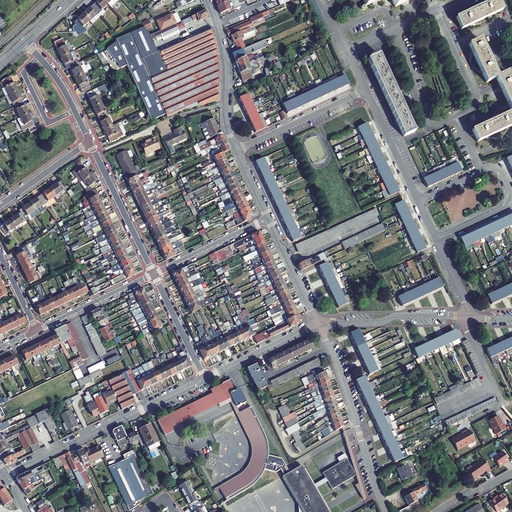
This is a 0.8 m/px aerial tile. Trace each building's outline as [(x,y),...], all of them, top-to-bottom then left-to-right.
[(101,16),(104,13),(104,12),(102,9),(108,4),(103,0),(98,0),(95,3),(92,6),(99,13),(101,16)] [(183,0),(179,2),(175,4),(177,8),(194,1),(193,0),(183,0)] [(494,0),(455,18),(461,30),(503,11),(500,6),(504,4),(502,0),(494,0)] [(217,6),(219,11),(232,5),(230,1),(217,6)] [(306,4),(303,5),(310,19),(312,18),(306,4)] [(219,11),(220,14),(233,8),(232,5),(219,11)] [(89,8),(83,14),(89,21),(92,24),(98,18),(96,16),(99,13),(92,6),(89,8)] [(184,25),(198,19),(199,22),(204,19),(203,18),(205,17),(207,16),(206,11),(180,22),(176,24),(175,24),(178,31),(185,28),(184,25)] [(226,32),(229,37),(252,27),(253,27),(254,26),(264,22),(262,17),(268,14),(267,11),(249,19),(250,21),(226,32)] [(176,24),(180,22),(176,13),(172,15),(176,24)] [(83,27),(89,21),(83,14),(76,20),(74,23),(75,25),(72,28),(73,32),(76,32),(79,35),(83,33),(86,31),(83,27)] [(172,15),(171,14),(156,21),(161,31),(176,24),(172,15)] [(148,21),(141,24),(146,30),(152,28),(148,21)] [(163,41),(180,33),(178,31),(175,24),(153,34),(155,38),(161,35),(161,36),(163,41)] [(253,27),(230,37),(233,43),(252,35),(251,34),(250,32),(254,30),(255,30),(254,26),(253,27)] [(165,114),(167,118),(183,110),(219,101),(220,70),(217,49),(212,29),(157,53),(150,36),(144,28),(115,40),(116,42),(107,49),(121,68),(127,66),(151,121),(165,114)] [(61,58),(70,54),(68,50),(71,48),(67,41),(64,42),(62,39),(54,43),(57,50),(61,58)] [(232,54),(235,60),(260,49),(259,46),(262,45),(262,46),(267,44),(265,40),(232,54)] [(495,78),(497,78),(480,40),(468,45),(486,83),(495,78)] [(70,54),(61,58),(64,66),(65,66),(66,69),(70,68),(75,65),(73,61),(77,60),(73,52),(70,54)] [(103,65),(108,63),(100,53),(97,54),(103,65)] [(235,62),(237,68),(260,58),(259,55),(254,57),(246,60),(245,57),(235,62)] [(367,60),(403,137),(414,132),(379,55),(372,58),(371,57),(368,58),(369,59),(367,60)] [(237,68),(241,77),(242,81),(251,77),(250,73),(249,70),(258,66),(256,62),(261,60),(260,58),(237,68)] [(75,79),(83,75),(88,73),(84,65),(83,65),(81,62),(79,63),(75,65),(70,68),(71,71),(75,79)] [(511,83),(507,73),(497,78),(495,78),(511,113),(511,112),(511,83)] [(83,75),(75,79),(78,87),(79,87),(82,93),(91,89),(88,83),(87,83),(83,75)] [(337,80),(341,88),(349,85),(344,76),(337,80)] [(9,95),(17,91),(14,84),(13,84),(10,77),(3,80),(0,82),(0,83),(3,89),(1,89),(5,97),(9,95)] [(331,83),(335,91),(341,88),(337,80),(331,83)] [(315,86),(321,98),(328,95),(324,86),(322,82),(315,86)] [(324,86),(328,95),(335,91),(331,83),(324,86)] [(93,108),(101,104),(98,96),(107,91),(104,85),(86,93),(89,100),(93,108)] [(308,89),(314,101),(321,98),(315,86),(308,89)] [(303,95),(307,104),(314,101),(308,89),(302,92),(303,95)] [(21,99),(17,91),(9,95),(13,103),(12,104),(14,107),(23,103),(21,99)] [(239,98),(242,105),(251,101),(247,94),(239,98)] [(290,102),(294,111),(301,107),(297,99),(295,96),(295,94),(288,98),(290,102)] [(301,107),(307,104),(303,95),(303,96),(297,99),(301,107)] [(242,105),(245,112),(254,108),(262,104),(260,101),(257,102),(252,104),(251,101),(242,105)] [(283,105),(287,114),(294,111),(290,102),(283,105)] [(20,118),(28,114),(24,106),(23,103),(14,107),(16,110),(20,118)] [(98,119),(107,115),(106,111),(105,112),(101,104),(93,108),(97,116),(98,119)] [(245,112),(248,119),(257,115),(254,108),(245,112)] [(511,112),(511,113),(472,131),(477,142),(511,126),(511,112)] [(252,126),(264,120),(261,113),(257,115),(248,119),(252,126)] [(32,122),(28,114),(20,118),(17,119),(22,131),(33,126),(32,122)] [(104,130),(112,126),(108,118),(109,118),(107,115),(98,119),(100,122),(100,123),(104,130)] [(203,123),(210,138),(221,133),(220,129),(218,130),(213,119),(203,123)] [(252,126),(255,133),(267,127),(264,120),(252,126)] [(370,131),(366,124),(354,129),(358,136),(370,131)] [(108,138),(109,142),(118,138),(116,134),(112,126),(104,130),(107,138),(108,138)] [(171,145),(186,138),(183,131),(182,131),(181,128),(173,131),(175,134),(164,139),(171,154),(175,153),(171,145)] [(358,136),(361,143),(364,142),(373,138),(370,131),(358,136)] [(334,145),(335,147),(357,137),(356,135),(334,145)] [(223,136),(208,143),(201,146),(199,147),(201,152),(204,150),(225,140),(223,136)] [(145,155),(160,149),(155,138),(147,141),(147,143),(145,143),(141,145),(145,155)] [(364,142),(367,148),(376,144),(373,138),(364,142)] [(225,140),(204,150),(207,154),(227,145),(225,140)] [(371,155),(379,151),(376,144),(367,148),(371,155)] [(230,150),(227,145),(207,154),(206,155),(208,157),(212,155),(212,156),(220,152),(221,154),(222,154),(230,150)] [(119,164),(125,176),(134,173),(137,171),(135,167),(135,166),(133,167),(129,158),(133,156),(130,150),(127,152),(126,151),(117,155),(121,163),(119,164)] [(371,155),(366,157),(369,164),(371,164),(383,158),(379,151),(371,155)] [(225,159),(222,154),(221,154),(213,158),(214,160),(210,162),(210,161),(202,165),(203,167),(205,166),(205,168),(216,163),(225,159)] [(255,162),(259,171),(270,165),(267,157),(255,162)] [(386,165),(383,158),(371,164),(374,170),(386,165)] [(173,165),(170,159),(167,160),(169,163),(163,166),(164,169),(173,165)] [(225,159),(216,163),(205,168),(207,173),(227,164),(225,159)] [(449,161),(456,175),(461,172),(456,159),(452,161),(452,160),(449,161)] [(444,164),(450,177),(456,175),(449,161),(443,163),(444,164)] [(229,169),(227,164),(207,173),(208,175),(213,173),(214,176),(215,175),(229,169)] [(438,167),(444,180),(450,177),(444,164),(438,167)] [(82,181),(90,176),(85,168),(85,169),(82,165),(72,173),(79,183),(82,181)] [(259,171),(262,178),(271,175),(274,173),(270,165),(259,171)] [(389,172),(386,165),(374,170),(373,171),(377,177),(380,176),(389,172)] [(433,170),(439,182),(444,180),(438,167),(432,169),(433,170)] [(229,169),(215,175),(216,178),(212,179),(213,182),(214,182),(232,173),(229,169)] [(142,174),(140,170),(125,177),(130,186),(148,178),(146,172),(142,174)] [(428,175),(433,185),(439,182),(433,170),(427,172),(428,175)] [(392,178),(389,172),(380,176),(383,182),(392,178)] [(232,173),(214,182),(216,187),(217,186),(234,178),(232,173)] [(262,178),(266,186),(274,182),(271,175),(262,178)] [(423,180),(427,188),(433,185),(428,175),(427,176),(428,177),(423,180)] [(90,176),(82,181),(87,188),(85,190),(87,193),(97,186),(95,183),(90,176)] [(148,178),(130,186),(132,191),(152,182),(152,181),(150,177),(148,178)] [(234,178),(217,186),(220,191),(221,190),(223,190),(236,183),(234,178)] [(395,185),(392,178),(383,182),(379,184),(382,191),(383,191),(395,185)] [(266,186),(270,194),(281,189),(278,181),(274,182),(266,186)] [(56,184),(49,189),(55,197),(56,196),(62,191),(62,192),(65,190),(60,182),(57,184),(56,184)] [(152,182),(132,191),(135,196),(157,185),(156,183),(153,184),(152,182)] [(157,185),(135,196),(137,201),(161,190),(164,188),(161,183),(157,185)] [(236,183),(223,190),(224,192),(223,193),(219,195),(220,197),(239,188),(236,183)] [(383,191),(386,198),(399,192),(395,185),(383,191)] [(241,193),(239,188),(220,197),(222,202),(223,202),(241,193)] [(42,194),(39,196),(45,204),(48,202),(54,197),(59,204),(60,204),(56,199),(55,197),(49,189),(42,194)] [(98,196),(95,189),(88,193),(84,197),(86,201),(79,205),(82,210),(100,201),(97,196),(98,196)] [(270,194),(273,202),(282,198),(285,197),(289,195),(288,193),(284,194),(281,189),(270,194)] [(161,190),(137,201),(139,206),(154,199),(153,198),(162,193),(161,190)] [(241,193),(223,202),(225,207),(243,198),(241,193)] [(36,198),(29,203),(37,215),(44,210),(43,208),(42,206),(45,204),(39,196),(36,199),(36,198)] [(243,198),(225,207),(223,207),(225,212),(226,212),(246,203),(243,198)] [(277,210),(286,206),(282,198),(273,202),(277,210)] [(154,201),(154,199),(139,206),(142,211),(160,202),(161,202),(159,199),(154,201)] [(102,206),(100,201),(82,210),(85,215),(102,206)] [(398,213),(407,209),(403,201),(395,205),(398,213)] [(160,202),(142,211),(144,216),(166,205),(165,203),(162,205),(160,202)] [(37,215),(29,203),(22,208),(22,209),(19,211),(20,213),(26,221),(29,219),(32,219),(37,215)] [(246,203),(226,212),(228,217),(248,208),(246,203)] [(144,216),(146,221),(165,212),(164,210),(165,209),(167,208),(166,205),(144,216)] [(286,206),(277,210),(281,218),(289,214),(293,212),(289,205),(286,206)] [(102,206),(85,215),(87,219),(104,211),(102,206)] [(248,208),(228,217),(228,218),(230,222),(250,213),(248,208)] [(401,218),(402,221),(410,217),(407,209),(398,213),(401,218)] [(104,211),(87,219),(84,221),(86,226),(88,225),(107,216),(104,211)] [(165,212),(146,221),(149,226),(162,219),(163,219),(167,217),(166,215),(169,213),(168,211),(166,211),(165,212)] [(17,215),(10,220),(15,228),(22,223),(23,223),(26,221),(20,213),(17,215)] [(250,213),(230,222),(227,224),(225,225),(227,230),(251,219),(252,217),(250,213)] [(289,214),(281,218),(285,226),(293,222),(297,220),(293,213),(289,214)] [(107,216),(88,225),(90,230),(92,229),(95,228),(109,221),(107,216)] [(502,219),(506,228),(511,225),(511,224),(508,216),(502,219)] [(402,221),(406,229),(414,225),(410,217),(402,221)] [(163,222),(162,219),(149,226),(151,231),(168,222),(170,222),(169,219),(164,221),(163,222)] [(495,223),(499,231),(506,228),(502,219),(495,223)] [(15,228),(10,220),(3,225),(0,227),(0,228),(5,235),(8,233),(15,228)] [(109,221),(95,228),(96,229),(93,231),(94,234),(97,233),(112,226),(109,221)] [(168,222),(151,231),(153,236),(170,228),(171,227),(168,222)] [(285,226),(288,234),(297,230),(299,229),(298,227),(296,228),(293,222),(285,226)] [(488,226),(494,238),(494,239),(501,236),(499,231),(495,223),(488,226)] [(406,229),(409,237),(418,233),(414,225),(406,229)] [(114,231),(112,226),(97,233),(100,238),(114,231)] [(485,238),(487,241),(494,238),(488,226),(481,229),(485,238)] [(73,232),(71,228),(64,231),(61,232),(63,237),(73,232)] [(172,233),(170,228),(153,236),(156,240),(169,234),(170,233),(172,233)] [(474,232),(478,241),(485,238),(481,229),(474,232)] [(288,234),(292,242),(301,238),(297,230),(288,234)] [(116,235),(114,231),(100,238),(95,240),(98,244),(99,244),(102,242),(116,235)] [(170,236),(169,234),(156,240),(158,245),(179,236),(177,232),(171,235),(170,236)] [(257,232),(214,253),(217,260),(219,263),(233,256),(231,251),(237,248),(240,253),(249,248),(254,246),(264,242),(259,233),(258,232),(257,232)] [(473,247),(473,248),(480,245),(478,241),(474,232),(467,235),(472,244),(473,247)] [(409,237),(413,245),(421,241),(418,233),(409,237)] [(179,236),(158,245),(160,250),(180,241),(183,239),(181,234),(179,236)] [(116,235),(102,242),(99,244),(102,249),(102,248),(119,240),(116,235)] [(460,239),(464,247),(472,244),(467,235),(460,239)] [(119,240),(102,248),(103,250),(101,251),(101,252),(100,253),(101,255),(103,254),(121,245),(119,240)] [(345,241),(341,243),(342,244),(345,250),(348,248),(351,247),(348,240),(345,241)] [(180,241),(160,250),(163,255),(179,247),(183,246),(180,241)] [(417,253),(425,249),(421,241),(413,245),(417,253)] [(73,250),(83,246),(81,242),(71,246),(73,250)] [(266,246),(264,242),(254,246),(249,248),(252,253),(257,251),(266,246)] [(121,245),(103,254),(106,259),(115,254),(124,250),(121,245)] [(266,246),(257,251),(252,253),(249,255),(251,260),(268,251),(266,246)] [(182,252),(179,247),(163,255),(165,260),(182,252)] [(124,250),(115,254),(106,259),(108,264),(110,263),(117,259),(126,255),(124,250)] [(31,258),(28,251),(16,256),(19,263),(28,259),(31,258)] [(268,251),(251,260),(253,264),(270,256),(268,251)] [(217,260),(214,253),(208,256),(211,261),(213,260),(213,261),(217,260)] [(297,266),(300,272),(310,267),(320,262),(326,259),(323,253),(308,260),(297,266)] [(126,255),(117,259),(110,263),(112,267),(119,264),(128,260),(126,255)] [(270,256),(253,264),(255,269),(256,269),(258,268),(273,261),(270,256)] [(29,262),(28,259),(19,263),(23,270),(31,266),(29,262)] [(131,265),(128,260),(119,264),(112,267),(111,268),(113,273),(114,273),(131,265)] [(273,261),(258,268),(259,269),(257,271),(255,271),(257,275),(261,273),(275,266),(273,261)] [(318,267),(321,274),(330,270),(327,263),(318,267)] [(192,264),(172,274),(174,279),(189,272),(191,271),(190,269),(194,267),(192,264)] [(131,265),(114,273),(115,275),(111,277),(113,280),(114,279),(133,270),(131,265)] [(219,275),(230,270),(228,265),(217,270),(219,275)] [(33,271),(31,266),(23,270),(26,277),(34,273),(33,271)] [(275,266),(261,273),(262,275),(257,277),(258,280),(277,271),(275,266)] [(321,274),(325,281),(337,275),(334,268),(330,270),(321,274)] [(133,270),(114,279),(116,284),(136,275),(133,270)] [(41,278),(37,271),(34,273),(26,277),(29,284),(41,278)] [(190,274),(189,272),(174,279),(177,284),(195,275),(197,274),(196,271),(190,274)] [(277,271),(258,280),(261,285),(280,276),(277,271)] [(195,275),(177,284),(179,289),(197,280),(195,275)] [(325,281),(328,288),(340,282),(337,275),(325,281)] [(280,276),(261,285),(258,286),(260,291),(264,289),(282,281),(280,276)] [(75,278),(72,279),(74,283),(80,296),(88,292),(84,284),(83,284),(81,281),(77,283),(75,278)] [(429,294),(436,291),(432,282),(430,278),(423,281),(425,285),(429,294)] [(436,291),(443,287),(439,279),(432,282),(436,291)] [(197,280),(179,289),(182,294),(197,286),(199,285),(197,280)] [(74,283),(70,285),(68,281),(66,282),(68,286),(70,291),(74,299),(80,296),(74,283)] [(282,281),(264,289),(267,294),(270,293),(284,286),(282,281)] [(340,282),(328,288),(331,294),(340,290),(344,288),(341,282),(340,282)] [(501,290),(505,298),(511,295),(508,286),(506,283),(499,286),(501,290)] [(416,300),(422,297),(418,288),(417,285),(410,288),(410,289),(411,291),(416,300)] [(422,297),(429,294),(425,285),(418,288),(422,297)] [(197,286),(182,294),(184,299),(200,291),(197,286)] [(287,291),(284,286),(270,293),(271,294),(265,297),(266,300),(268,300),(287,291)] [(93,295),(99,292),(97,287),(94,288),(90,289),(93,295)] [(145,293),(142,288),(128,295),(131,300),(145,293)] [(52,294),(47,296),(53,309),(60,306),(56,297),(54,293),(52,289),(50,290),(52,294)] [(200,291),(184,299),(186,303),(202,296),(204,295),(205,294),(203,289),(200,291)] [(331,294),(334,301),(343,297),(340,290),(331,294)] [(494,293),(498,301),(505,298),(501,290),(494,293)] [(74,299),(70,291),(63,294),(67,302),(74,299)] [(289,296),(287,291),(268,300),(270,305),(271,304),(289,296)] [(398,298),(402,307),(409,303),(405,295),(403,291),(401,292),(402,296),(398,298)] [(409,303),(416,300),(411,291),(405,295),(409,303)] [(147,298),(145,293),(131,300),(128,302),(130,307),(131,306),(133,305),(147,298)] [(487,296),(491,305),(498,301),(494,293),(487,296)] [(67,302),(63,294),(56,297),(60,306),(67,302)] [(53,309),(47,296),(43,298),(41,295),(39,296),(47,312),(53,309)] [(47,312),(39,296),(36,297),(38,301),(33,303),(40,316),(47,312)] [(202,296),(186,303),(189,308),(204,301),(202,296)] [(289,296),(271,304),(273,309),(291,301),(289,296)] [(334,301),(337,308),(349,303),(346,296),(343,297),(334,301)] [(150,303),(147,298),(133,305),(134,307),(132,308),(129,310),(131,312),(150,303)] [(206,300),(204,301),(189,308),(191,314),(193,313),(198,310),(203,308),(205,307),(204,305),(210,302),(208,299),(206,300)] [(291,301),(273,309),(275,314),(293,306),(291,301)] [(150,303),(131,312),(134,317),(152,308),(150,303)] [(270,316),(273,321),(296,311),(293,306),(275,314),(270,316)] [(152,308),(134,317),(136,322),(140,320),(145,317),(154,313),(152,308)] [(108,329),(106,325),(106,324),(104,320),(101,315),(99,309),(90,314),(92,319),(93,319),(95,324),(96,324),(100,322),(102,327),(103,328),(99,330),(98,327),(94,329),(106,353),(108,352),(105,346),(104,343),(107,341),(113,339),(111,335),(111,334),(109,332),(108,329)] [(275,326),(279,325),(298,316),(296,311),(273,321),(275,326)] [(157,318),(154,313),(145,317),(140,320),(136,322),(139,327),(142,325),(157,318)] [(249,327),(246,322),(244,317),(242,313),(239,315),(243,324),(241,324),(248,338),(253,336),(251,332),(249,327)] [(26,323),(21,314),(14,318),(18,326),(26,323)] [(99,357),(106,353),(94,329),(93,327),(87,315),(81,318),(86,327),(85,327),(91,339),(90,340),(99,357)] [(281,327),(283,331),(300,323),(301,321),(300,321),(298,316),(279,325),(280,327),(281,327)] [(18,326),(14,318),(8,321),(12,329),(18,326)] [(157,318),(142,325),(139,327),(141,331),(159,323),(157,318)] [(12,329),(8,321),(1,324),(5,333),(12,329)] [(248,338),(241,324),(239,321),(234,323),(236,325),(243,341),(248,338)] [(102,327),(100,322),(96,324),(96,325),(93,327),(94,329),(98,327),(99,330),(103,328),(102,327)] [(238,343),(229,325),(228,323),(228,322),(223,324),(233,346),(238,343)] [(159,323),(141,331),(144,337),(145,336),(146,336),(147,335),(150,334),(155,331),(160,329),(162,328),(159,323)] [(243,341),(236,325),(234,326),(232,323),(229,325),(238,343),(243,341)] [(233,346),(223,324),(218,326),(220,330),(220,331),(228,348),(233,346)] [(275,326),(254,337),(257,344),(283,331),(281,327),(280,327),(279,325),(275,326)] [(77,352),(65,326),(53,331),(55,336),(60,344),(67,340),(74,354),(77,352)] [(228,348),(220,331),(219,332),(218,331),(216,327),(213,329),(216,334),(224,350),(228,348)] [(219,353),(208,331),(207,328),(205,329),(204,329),(207,333),(208,334),(207,334),(209,337),(210,339),(207,341),(214,355),(219,353)] [(224,350),(216,334),(214,335),(212,330),(208,331),(219,353),(224,350)] [(358,330),(349,334),(353,341),(361,337),(358,330)] [(455,330),(448,334),(454,346),(460,343),(459,339),(455,330)] [(454,346),(448,334),(441,337),(445,346),(447,349),(454,346)] [(60,344),(55,336),(49,339),(53,347),(60,344)] [(214,355),(207,341),(206,339),(205,337),(200,340),(201,342),(209,358),(214,355)] [(353,341),(356,348),(365,344),(361,337),(353,341)] [(442,356),(448,353),(444,346),(445,346),(441,337),(434,340),(438,349),(439,349),(442,356)] [(53,347),(49,339),(42,342),(46,351),(50,348),(53,347)] [(313,348),(309,340),(268,360),(272,368),(313,348)] [(427,343),(432,352),(438,349),(434,340),(427,343)] [(46,351),(42,342),(35,346),(39,354),(46,351)] [(209,358),(201,342),(196,344),(204,360),(209,358)] [(498,345),(502,353),(505,351),(507,355),(509,354),(504,342),(498,345)] [(421,346),(425,355),(432,352),(427,343),(421,346)] [(356,348),(359,354),(368,350),(365,344),(356,348)] [(492,347),(498,360),(504,357),(502,353),(498,345),(492,347)] [(39,354),(35,346),(29,349),(33,357),(35,356),(39,354)] [(191,366),(181,346),(175,349),(177,351),(185,369),(191,366)] [(414,350),(418,359),(425,355),(421,346),(414,350)] [(486,350),(492,362),(496,361),(497,363),(497,364),(499,363),(498,360),(492,347),(486,350)] [(33,357),(29,349),(21,352),(25,361),(33,357)] [(359,354),(362,361),(371,357),(368,350),(359,354)] [(185,369),(177,351),(172,353),(181,371),(185,369)] [(171,376),(161,357),(159,358),(157,353),(154,355),(156,359),(166,379),(171,376)] [(181,371),(172,353),(167,356),(169,360),(176,374),(181,371)] [(118,355),(106,361),(108,365),(120,360),(118,355)] [(176,374),(169,360),(166,361),(164,355),(161,356),(161,357),(171,376),(176,374)] [(18,364),(14,356),(7,359),(11,368),(14,366),(18,364)] [(83,364),(80,357),(68,362),(72,369),(78,366),(83,364)] [(362,361),(365,368),(374,364),(371,357),(362,361)] [(11,368),(7,359),(0,363),(4,371),(11,368)] [(166,379),(156,359),(153,360),(152,359),(151,360),(151,361),(161,381),(166,379)] [(161,381),(151,361),(146,364),(156,383),(161,381)] [(156,383),(146,364),(141,366),(142,367),(151,386),(156,383)] [(267,387),(256,364),(247,369),(254,383),(258,391),(267,387)] [(365,368),(369,375),(377,371),(374,364),(365,368)] [(151,386),(142,367),(137,369),(137,370),(146,388),(151,386)] [(302,379),(305,386),(307,385),(327,377),(323,369),(319,371),(315,373),(313,374),(302,379)] [(100,370),(84,378),(77,381),(80,387),(93,380),(92,379),(98,376),(99,377),(103,375),(100,370)] [(146,388),(137,370),(133,372),(132,373),(131,370),(128,371),(129,374),(133,382),(138,392),(146,388)] [(128,376),(136,393),(138,392),(133,382),(129,374),(128,371),(127,372),(126,372),(128,376)] [(136,403),(124,378),(122,374),(107,380),(109,385),(110,387),(114,395),(121,410),(136,403)] [(307,385),(309,389),(314,387),(329,382),(327,377),(307,385)] [(364,377),(355,381),(359,388),(367,384),(364,377)] [(218,404),(231,397),(236,407),(245,403),(238,389),(234,391),(229,381),(211,390),(213,394),(157,421),(164,435),(173,431),(171,427),(218,404)] [(316,392),(330,387),(329,382),(314,387),(309,389),(304,391),(305,394),(310,392),(311,394),(316,392)] [(359,388),(362,395),(371,391),(375,388),(372,382),(367,384),(359,388)] [(114,395),(110,387),(109,388),(106,389),(107,390),(101,393),(102,396),(103,396),(107,404),(116,400),(114,395)] [(317,396),(331,391),(330,387),(316,392),(311,394),(313,398),(317,396)] [(319,400),(333,396),(331,391),(317,396),(313,398),(315,402),(319,400)] [(362,395),(365,402),(374,397),(371,391),(362,395)] [(93,403),(88,392),(85,393),(86,396),(84,397),(93,418),(99,415),(93,403)] [(108,411),(102,398),(103,398),(102,396),(101,393),(100,392),(93,396),(96,402),(93,403),(99,415),(108,411)] [(314,405),(315,408),(320,405),(334,400),(333,396),(319,400),(315,402),(311,404),(312,405),(314,405)] [(368,408),(381,402),(378,396),(374,397),(365,402),(368,408)] [(231,397),(218,404),(219,406),(229,401),(236,414),(238,413),(239,413),(236,407),(231,397)] [(315,408),(317,412),(322,409),(336,405),(334,400),(320,405),(315,408)] [(368,408),(371,415),(380,411),(378,407),(386,404),(385,401),(381,402),(368,408)] [(278,408),(280,413),(286,410),(288,410),(286,405),(278,408)] [(312,415),(314,417),(323,413),(323,414),(337,409),(336,405),(322,409),(317,412),(312,415)] [(265,436),(251,407),(239,413),(238,413),(252,443),(254,449),(254,455),(253,460),(251,466),(248,471),(244,475),(219,488),(227,501),(247,490),(253,486),(259,480),(264,473),(268,473),(283,463),(281,459),(268,460),(269,453),(268,444),(265,436)] [(77,426),(70,411),(68,412),(67,408),(60,412),(69,430),(77,426)] [(313,420),(315,423),(316,422),(321,419),(322,420),(325,418),(339,414),(337,409),(323,414),(315,419),(313,420)] [(56,429),(46,410),(40,413),(44,422),(49,432),(56,429)] [(280,413),(282,418),(289,415),(286,410),(280,413)] [(380,411),(371,415),(375,422),(383,418),(380,411)] [(69,430),(60,412),(61,415),(65,423),(62,424),(66,431),(68,430),(69,430)] [(44,422),(40,413),(26,420),(29,425),(30,429),(44,422)] [(282,418),(285,424),(295,418),(297,417),(294,413),(289,415),(282,418)] [(326,423),(340,418),(339,414),(325,418),(322,420),(317,423),(319,426),(321,425),(323,423),(323,424),(326,423)] [(375,422),(378,429),(391,423),(388,416),(383,418),(375,422)] [(496,435),(506,429),(504,426),(503,426),(498,416),(488,421),(496,435)] [(285,424),(287,429),(296,424),(298,423),(295,418),(285,424)] [(328,427),(342,422),(340,418),(326,423),(323,424),(322,425),(316,429),(319,433),(321,432),(328,427)] [(1,424),(0,422),(0,432),(10,427),(7,421),(1,424)] [(328,427),(321,432),(323,434),(325,438),(343,427),(342,422),(328,427)] [(378,429),(381,435),(390,431),(394,429),(391,423),(378,429)] [(139,430),(149,451),(160,446),(150,424),(139,430)] [(285,430),(288,436),(291,434),(298,430),(299,429),(296,424),(287,429),(285,430)] [(29,425),(12,433),(13,436),(16,435),(17,435),(19,434),(30,429),(29,425)] [(126,436),(121,427),(114,430),(113,431),(113,432),(112,433),(113,434),(117,442),(126,437),(126,436)] [(37,443),(30,429),(19,434),(21,438),(26,449),(30,447),(37,443)] [(461,433),(462,434),(451,440),(457,451),(475,441),(468,429),(461,433)] [(291,434),(294,438),(299,435),(300,434),(298,430),(291,434)] [(390,431),(381,435),(384,442),(393,438),(396,436),(394,431),(390,432),(390,431)] [(129,443),(130,445),(139,441),(135,432),(126,436),(126,437),(129,443)] [(1,436),(0,433),(0,443),(2,442),(12,437),(11,434),(6,436),(5,434),(1,436)] [(12,437),(2,442),(0,443),(0,449),(8,444),(7,442),(17,437),(16,435),(13,436),(12,437)] [(384,442),(387,449),(396,445),(396,444),(399,442),(397,436),(393,438),(384,442)] [(117,442),(119,447),(129,443),(126,437),(117,442)] [(296,443),(293,445),(296,449),(302,445),(299,440),(296,443)] [(40,449),(37,443),(30,447),(33,453),(40,449)] [(12,450),(8,444),(0,449),(0,456),(3,460),(15,454),(12,450)] [(296,449),(299,453),(305,449),(302,445),(296,449)] [(387,449),(390,456),(399,452),(396,445),(387,449)] [(89,450),(83,452),(88,462),(89,463),(103,457),(98,447),(89,451),(89,450)] [(82,450),(77,453),(83,465),(88,462),(83,452),(82,450)] [(390,456),(394,463),(407,457),(404,450),(399,452),(390,456)] [(22,451),(17,453),(15,454),(3,460),(5,465),(9,465),(17,461),(15,457),(16,457),(18,457),(24,454),(22,451)] [(125,460),(108,468),(129,511),(138,505),(141,503),(139,501),(153,494),(133,451),(123,455),(125,460)] [(505,464),(509,461),(502,451),(493,458),(499,467),(505,463),(505,464)] [(69,452),(65,454),(66,457),(73,471),(81,487),(82,487),(89,500),(92,498),(86,485),(71,456),(69,452)] [(83,465),(77,453),(71,456),(86,485),(89,483),(85,475),(87,474),(85,469),(83,465)] [(347,459),(344,454),(337,459),(340,463),(323,473),(325,478),(327,482),(332,489),(356,475),(346,459),(347,459)] [(65,470),(68,469),(63,458),(62,456),(59,457),(63,466),(65,470)] [(57,469),(63,466),(59,457),(53,460),(57,469)] [(397,470),(402,480),(416,474),(413,467),(409,469),(407,465),(411,464),(412,463),(412,462),(414,461),(412,457),(402,462),(404,467),(397,470)] [(487,474),(491,471),(483,459),(472,467),(471,466),(466,470),(474,480),(486,471),(487,474)] [(298,505),(302,511),(327,511),(315,489),(313,486),(301,466),(289,473),(283,463),(268,473),(276,473),(281,470),(284,476),(282,477),(298,505)] [(16,480),(19,485),(29,479),(36,476),(35,474),(35,473),(37,472),(36,469),(17,478),(16,480)] [(157,491),(161,488),(155,475),(151,477),(157,491)] [(325,478),(313,486),(315,489),(327,482),(325,478)] [(23,491),(26,496),(31,493),(30,492),(43,483),(42,480),(31,485),(23,491)] [(360,481),(360,483),(358,484),(363,500),(369,498),(363,480),(360,481)] [(179,486),(185,497),(193,493),(187,481),(179,486)] [(398,511),(411,511),(410,509),(418,505),(418,507),(420,506),(417,500),(423,497),(422,496),(431,491),(426,482),(423,484),(420,486),(419,484),(418,485),(419,487),(412,490),(411,489),(402,494),(409,506),(398,511)] [(12,501),(0,483),(0,500),(4,506),(12,501)] [(443,490),(442,486),(432,491),(434,495),(443,490)] [(83,507),(85,511),(86,511),(88,511),(86,506),(86,505),(78,489),(75,491),(83,507)] [(190,509),(199,504),(193,493),(185,497),(190,509)] [(495,511),(497,511),(508,504),(504,498),(505,497),(503,495),(502,495),(501,494),(495,499),(494,498),(489,502),(495,511)] [(53,511),(54,511),(51,507),(49,508),(43,499),(36,504),(40,510),(37,511),(53,511)]
